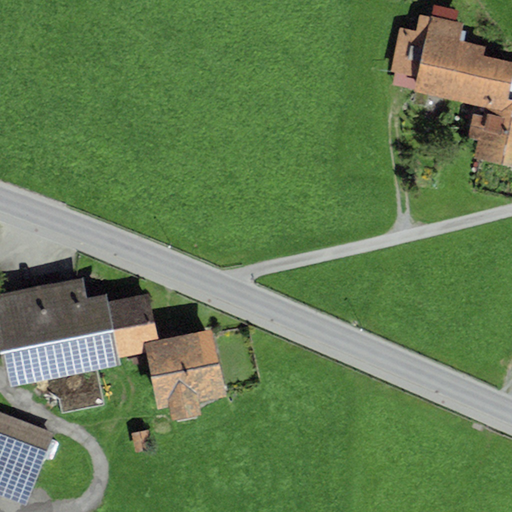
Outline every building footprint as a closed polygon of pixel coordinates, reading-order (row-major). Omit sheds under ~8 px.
[(431,17),(419,15),(416,30),(398,26),(388,72),(394,74),(415,78),(413,89),(412,92),(414,92),(428,95),(484,107),(482,116),(473,114),(468,137),(477,139),(474,158),(511,166),(511,61),(482,55),(484,47),(458,41),(462,23),(455,21),(458,10),(434,5),(431,17)] [(415,78),(394,74),(391,84),(413,89),(415,78)] [(428,95),(414,92),(412,102),(425,105),(428,95)] [(0,354),(7,387),(120,364),(118,358),(145,353),(142,341),(157,338),(148,293),(108,301),(106,294),(86,298),(82,277),(0,293),(0,354)] [(157,338),(142,341),(145,353),(156,409),(168,407),(171,418),(176,417),(176,421),(196,417),(195,413),(200,412),(198,402),(226,396),(212,327),(157,338)] [(102,400),(98,383),(60,391),(63,408),(102,400)] [(56,436),(0,415),(0,496),(29,507),(56,436)] [(147,430),(131,434),(135,453),(152,449),(147,430)]
